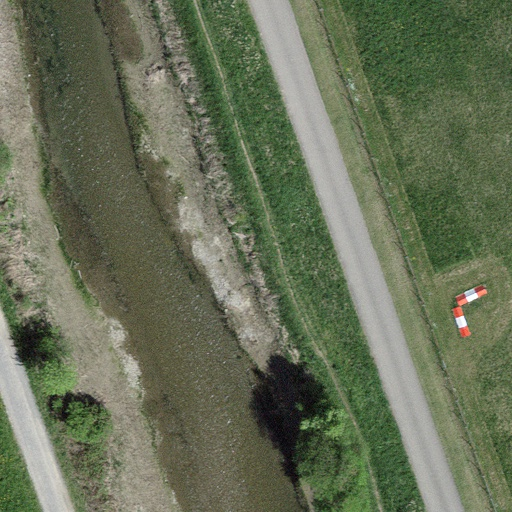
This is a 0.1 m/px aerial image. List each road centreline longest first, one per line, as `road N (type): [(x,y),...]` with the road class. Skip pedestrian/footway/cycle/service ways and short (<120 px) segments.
road 1 (unclassified): [(266,0),(446,511)]
road 2 (track): [(0,352),(57,511)]
